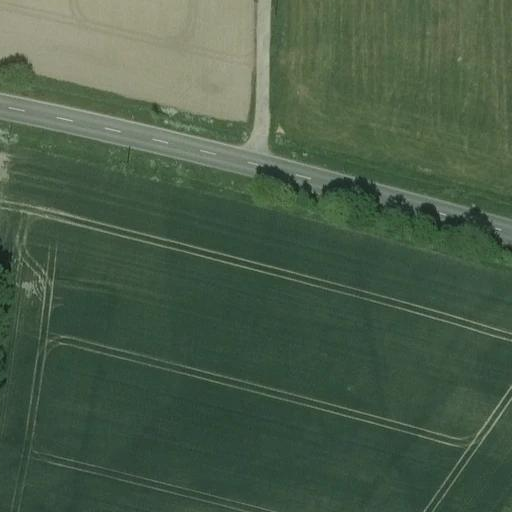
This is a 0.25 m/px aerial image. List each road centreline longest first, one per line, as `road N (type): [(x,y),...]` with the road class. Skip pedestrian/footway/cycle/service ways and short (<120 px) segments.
road 1 (tertiary): [(0,107),(511,236)]
road 2 (unknown): [(76,122),(42,416)]
